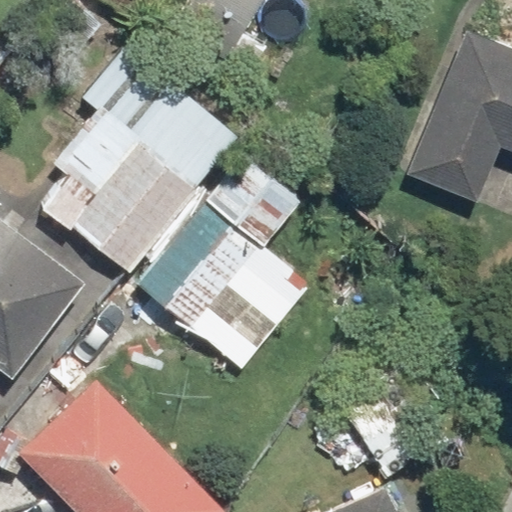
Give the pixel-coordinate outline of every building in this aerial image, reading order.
[(246,20),(256,0),(150,0),(146,10),(248,65),(266,31),(246,20)] [(511,40),(462,23),(408,170),(477,195),(498,140),(511,145),(511,40)] [(62,165),(37,195),(122,265),(235,127),(124,36),(79,90),(96,103),(52,157),(62,165)] [(169,349),(196,316),(209,328),(220,315),(230,323),(280,264),(256,244),(276,219),(217,170),(131,273),(145,284),(123,311),(169,349)] [(0,216),(0,360),(7,366),(76,273),(0,216)] [(423,392),(395,359),(325,416),(352,449),(423,392)] [(214,511),(224,503),(97,369),(15,446),(77,511),(214,511)] [(314,511),(401,511),(387,480),(314,511)]
